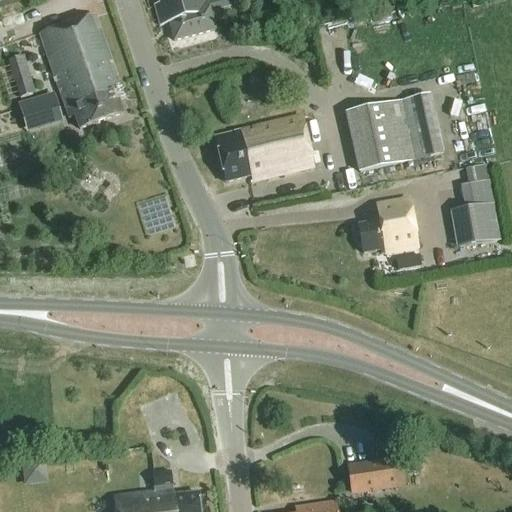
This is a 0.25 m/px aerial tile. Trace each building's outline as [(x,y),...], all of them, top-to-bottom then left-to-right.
[(0,0),(0,11),(33,0),(0,0)] [(174,44),(217,33),(209,4),(207,5),(206,0),(154,0),(162,30),(170,28),(174,44)] [(96,19),(40,37),(60,96),(63,105),(69,122),(76,120),(81,134),(124,119),(115,92),(120,89),(96,19)] [(20,100),(35,96),(24,59),(9,64),(20,100)] [(429,97),(345,116),(358,176),(442,157),(429,97)] [(48,98),(20,107),(26,127),(54,118),(48,98)] [(303,119),(215,140),(226,186),(250,180),(252,187),(315,172),(303,119)] [(466,172),(469,186),(490,182),(487,168),(466,172)] [(383,257),(420,250),(411,201),(378,207),(381,222),(359,226),(364,254),(382,251),(383,257)] [(501,242),(494,207),(451,215),(457,250),(501,242)] [(396,262),(398,274),(420,269),(419,258),(396,262)] [(53,460),(29,462),(31,484),(54,483),(53,460)] [(400,462),(349,470),(350,475),(353,497),(385,492),(404,489),(400,462)] [(198,511),(196,496),(175,499),(172,474),(155,476),(157,495),(111,501),(112,511),(198,511)]
